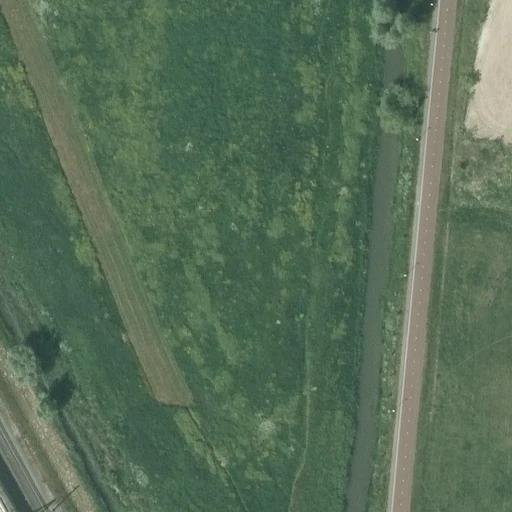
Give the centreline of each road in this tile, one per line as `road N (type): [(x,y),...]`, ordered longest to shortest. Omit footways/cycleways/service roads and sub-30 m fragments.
road 1 (residential): [(0,219),(164,511)]
road 2 (residential): [(287,511),(308,232)]
road 3 (residential): [(308,232),(326,0)]
road 4 (residential): [(92,205),(308,232)]
road 5 (residential): [(92,205),(112,0)]
